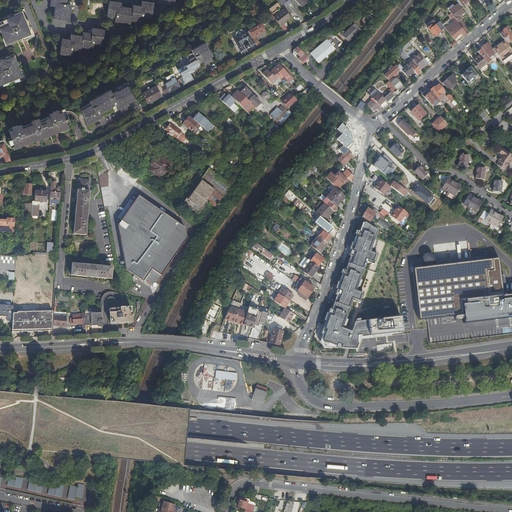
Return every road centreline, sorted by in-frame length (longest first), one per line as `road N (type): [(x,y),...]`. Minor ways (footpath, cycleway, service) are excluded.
road 1 (motorway): [(0,427),(330,465),(511,472)]
road 2 (motorway): [(511,448),(303,438),(0,404)]
road 3 (secondary): [(0,173),(86,154),(278,47)]
road 4 (secondary): [(0,347),(177,342),(297,362)]
road 5 (unclassified): [(367,125),(352,205),(297,362)]
road 6 (secondary): [(297,362),(304,392),(321,405),(511,395)]
road 7 (secondary): [(297,362),(366,366),(511,347)]
road 8 (unclassified): [(299,487),(511,509)]
road 9 (unclassified): [(367,125),(511,1)]
